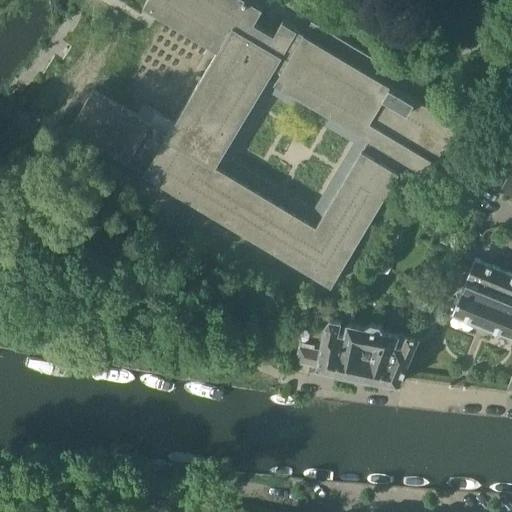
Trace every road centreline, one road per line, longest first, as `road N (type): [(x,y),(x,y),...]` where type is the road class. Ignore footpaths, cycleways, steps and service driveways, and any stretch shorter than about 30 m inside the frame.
road 1 (residential): [(306,511),(250,491),(0,478)]
road 2 (residential): [(283,375),(511,406)]
